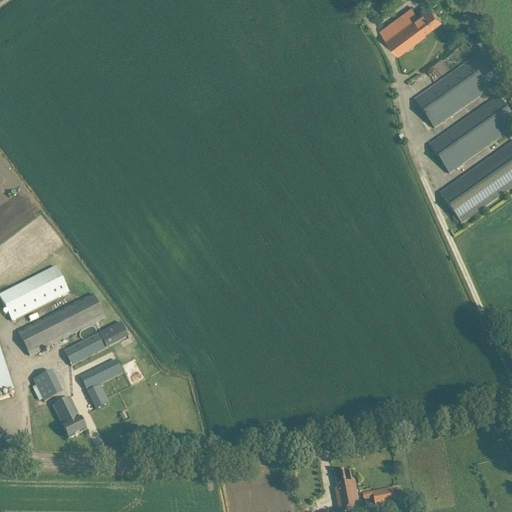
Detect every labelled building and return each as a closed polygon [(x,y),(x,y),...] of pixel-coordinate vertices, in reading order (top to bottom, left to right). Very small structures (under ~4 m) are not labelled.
[(370,0),(367,3),(379,18),(383,15),(376,5),(378,3),(375,0),(370,0)] [(409,9),(403,14),(421,38),(425,35),(424,33),(440,21),(441,21),(431,7),(430,7),(418,16),(412,7),(409,9)] [(403,14),(380,31),(398,55),(421,38),(403,14)] [(415,101),(434,129),(503,81),(483,53),(415,101)] [(421,80),(414,83),(417,89),(424,86),(421,80)] [(430,147),(449,174),(511,130),(511,115),(499,98),(430,147)] [(511,143),(440,194),(462,225),(511,188),(511,143)] [(0,295),(0,299),(11,322),(68,293),(55,268),(0,295)] [(17,334),(29,357),(105,318),(93,295),(17,334)] [(64,352),(71,366),(117,343),(110,329),(64,352)] [(0,392),(12,388),(0,350),(0,392)] [(62,393),(51,372),(33,381),(44,403),(62,393)] [(87,375),(80,379),(87,392),(93,389),(87,375)] [(87,392),(86,393),(95,411),(109,404),(100,386),(93,389),(87,392)] [(69,440),(86,431),(79,418),(78,418),(69,399),(53,407),(63,426),(62,427),(69,440)] [(339,511),(345,511),(360,509),(354,479),(351,480),(349,472),(336,475),(338,489),(336,490),(339,511)] [(372,494),(375,506),(394,502),(394,501),(402,499),(400,490),(393,492),(392,489),(372,494)]
